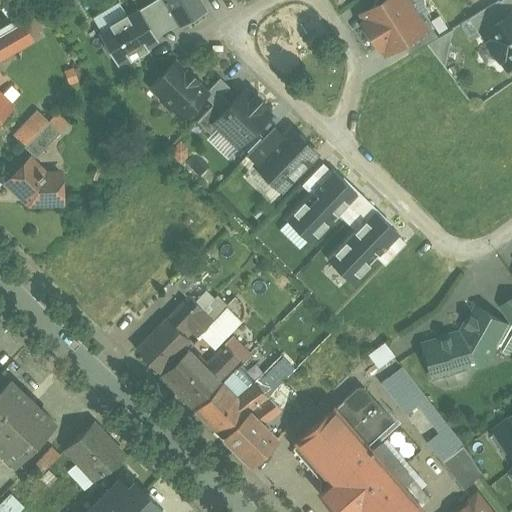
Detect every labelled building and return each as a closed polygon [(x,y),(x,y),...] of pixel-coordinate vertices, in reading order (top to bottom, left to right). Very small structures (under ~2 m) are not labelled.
[(164,0),(157,0),(139,11),(154,37),(178,22),(164,0)] [(164,0),(178,22),(179,24),(205,9),(199,0),(164,0)] [(383,0),(382,1),(369,9),(370,12),(369,19),(364,22),(380,48),(391,41),(398,43),(400,46),(420,33),(426,29),(422,23),(407,0),(383,0)] [(511,13),(502,0),(500,0),(471,18),(483,35),(487,32),(487,31),(511,13)] [(138,9),(100,32),(118,63),(156,40),(154,37),(139,11),(138,9)] [(511,13),(487,31),(487,32),(493,41),(492,47),(499,56),(505,57),(511,67),(511,66),(511,13)] [(24,25),(23,23),(6,33),(16,51),(33,41),(31,38),(44,30),(36,18),(24,25)] [(439,37),(428,19),(422,23),(426,29),(420,33),(427,44),(439,37)] [(445,67),(453,30),(439,37),(427,44),(445,67)] [(420,33),(405,43),(411,53),(427,44),(420,33)] [(188,73),(176,62),(152,86),(164,98),(163,99),(172,108),(173,106),(185,117),(206,96),(208,93),(208,92),(197,82),(198,80),(190,72),(188,73)] [(0,98),(15,84),(0,68),(0,98)] [(221,78),(208,92),(208,93),(206,96),(214,104),(223,96),(231,87),(221,78)] [(232,104),(215,122),(220,126),(241,146),(271,115),(262,106),(265,103),(257,96),(254,99),(246,90),(232,104)] [(214,104),(198,121),(212,135),(220,126),(215,122),(232,104),(223,96),(214,104)] [(12,116),(7,110),(0,116),(0,119),(5,124),(12,116)] [(50,121),(39,110),(27,123),(38,133),(50,121)] [(38,133),(26,146),(37,157),(62,132),(51,121),(50,121),(38,133)] [(275,128),(250,154),(260,164),(285,138),(275,128)] [(260,164),(258,165),(282,189),(317,153),(293,130),(260,164)] [(30,159),(8,182),(31,204),(56,202),(63,196),(61,174),(46,175),(30,159)] [(310,193),(331,171),(323,164),(302,185),(310,193)] [(286,219),(311,242),(358,193),(332,169),(331,171),(310,193),(286,219)] [(328,259),(353,283),(377,258),(397,236),(399,233),(374,210),(328,259)] [(405,244),(397,236),(377,258),(385,265),(405,244)] [(192,267),(176,283),(185,293),(202,276),(192,267)] [(218,294),(204,309),(215,319),(229,305),(218,294)] [(189,295),(137,349),(160,371),(191,339),(183,330),(188,325),(198,336),(215,319),(204,309),(189,295)] [(511,299),(503,306),(511,317),(511,299)] [(509,324),(479,307),(465,333),(425,345),(434,377),(487,362),(509,324)] [(215,319),(198,336),(200,338),(204,335),(216,347),(229,333),(215,319)] [(372,366),(389,356),(380,343),(364,353),(372,366)] [(188,349),(163,374),(194,406),(240,359),(226,345),(205,365),(188,349)] [(484,474),(409,377),(389,393),(463,490),(484,474)] [(56,423),(10,379),(0,389),(0,446),(18,463),(56,423)] [(239,401),(222,385),(197,409),(225,436),(269,398),(256,382),(239,395),(242,398),(239,401)] [(398,424),(363,387),(358,387),(344,400),(375,434),(380,440),(398,424)] [(269,398),(225,436),(253,464),(277,439),(261,422),(264,419),(267,422),(282,411),(269,398)] [(380,440),(375,434),(344,400),(299,440),(333,480),(321,491),(335,507),(334,511),(335,511),(358,511),(360,511),(414,511),(431,498),(380,440)] [(511,417),(496,429),(511,449),(511,417)] [(94,421),(66,447),(94,479),(125,453),(94,421)] [(53,447),(37,464),(45,472),(61,454),(53,447)] [(126,485),(118,477),(84,511),(161,511),(164,509),(132,479),(126,485)] [(5,493),(0,497),(0,511),(12,511),(19,505),(5,493)] [(491,511),(479,494),(455,511),(491,511)]
